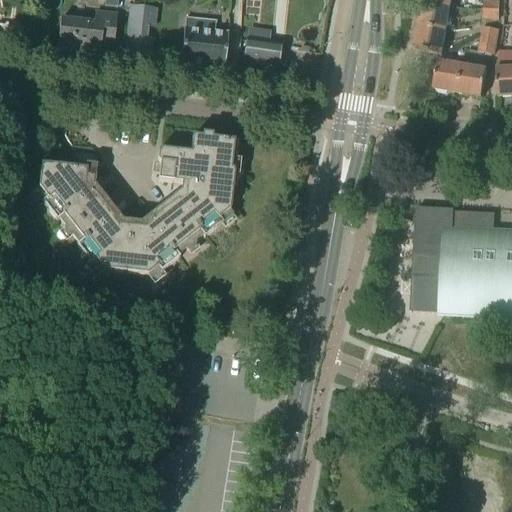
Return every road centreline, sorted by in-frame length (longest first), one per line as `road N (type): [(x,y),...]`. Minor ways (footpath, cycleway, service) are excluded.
road 1 (primary): [(278,511),(369,0)]
road 2 (residential): [(232,112),(0,79)]
road 3 (residential): [(511,427),(395,387)]
